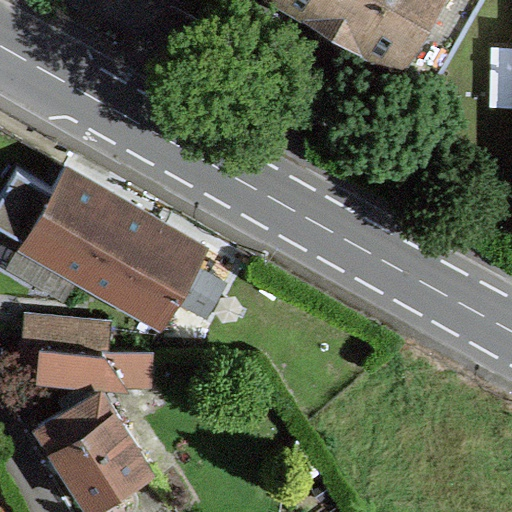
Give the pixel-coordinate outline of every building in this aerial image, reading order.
[(319,0),(440,70),(479,0),(319,0)] [(28,231),(126,289),(166,220),(122,193),(69,161),(56,184),(28,231)] [(0,199),(0,214),(28,231),(56,184),(21,163),(0,199)] [(166,220),(126,289),(165,312),(173,298),(192,266),(206,242),(166,220)] [(192,266),(173,298),(189,307),(208,275),(192,266)] [(67,340),(110,346),(111,325),(34,315),(29,335),(67,340)] [(29,335),(22,334),(20,364),(60,369),(61,364),(65,365),(67,340),(29,335)] [(107,369),(110,346),(67,340),(65,365),(107,369)] [(154,373),(156,347),(110,346),(107,369),(154,373)] [(152,459),(107,384),(43,419),(93,496),(152,459)]
